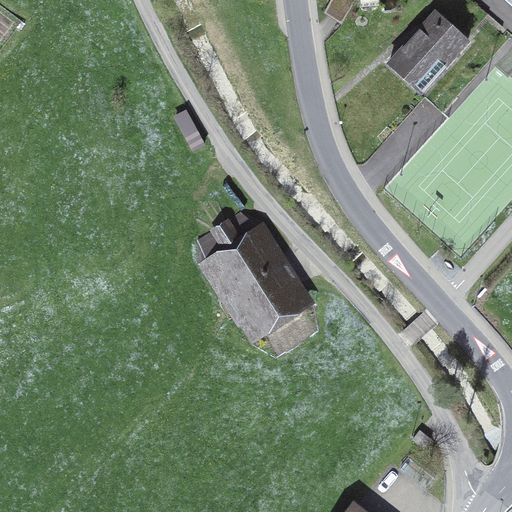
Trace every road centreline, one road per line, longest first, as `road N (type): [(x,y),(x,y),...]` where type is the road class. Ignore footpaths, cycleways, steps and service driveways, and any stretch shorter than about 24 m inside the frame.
road 1 (unclassified): [(143,0),(250,185),(395,346),(436,405),(483,511)]
road 2 (residential): [(511,390),(385,245),(334,173),(312,101),(296,0)]
